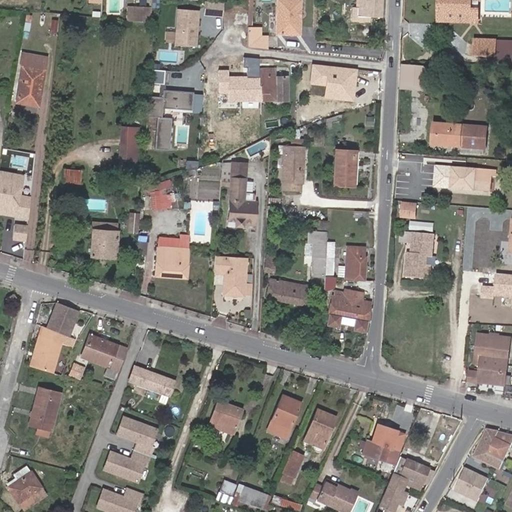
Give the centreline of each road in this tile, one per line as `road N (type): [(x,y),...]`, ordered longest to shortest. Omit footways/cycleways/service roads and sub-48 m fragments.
road 1 (residential): [(370,377),(385,318),(398,0)]
road 2 (tertiary): [(42,281),(370,377)]
road 3 (residential): [(0,426),(42,281)]
